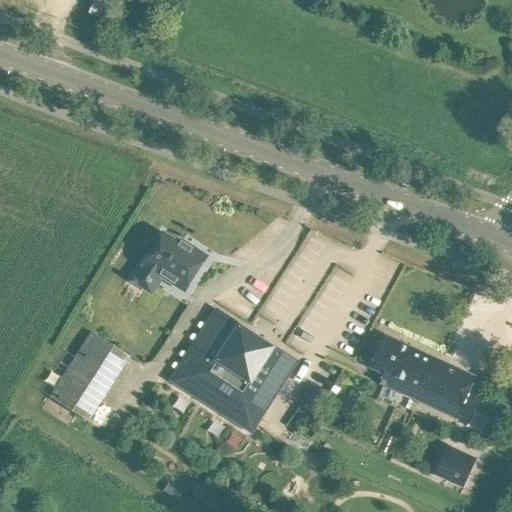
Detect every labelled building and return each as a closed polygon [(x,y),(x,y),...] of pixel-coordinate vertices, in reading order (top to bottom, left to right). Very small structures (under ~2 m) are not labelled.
[(180,244),(163,234),(157,243),(155,242),(151,242),(146,249),(148,253),(150,254),(133,281),(154,295),(163,279),(184,292),(207,257),(182,241),(180,244)] [(292,369),(297,361),(217,310),(181,366),(261,418),(292,369)] [(90,421),(131,356),(92,331),(50,397),(90,421)] [(476,377),(385,335),(370,367),(406,384),(402,393),(457,418),(476,377)] [(314,408),(325,390),(313,383),(302,401),(314,408)] [(448,445),(434,474),(463,487),(477,458),(448,445)]
